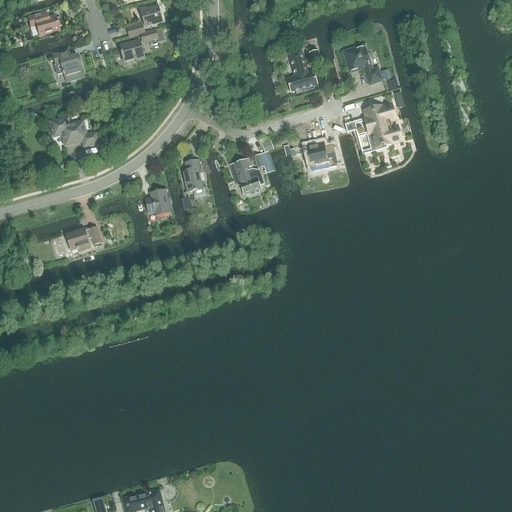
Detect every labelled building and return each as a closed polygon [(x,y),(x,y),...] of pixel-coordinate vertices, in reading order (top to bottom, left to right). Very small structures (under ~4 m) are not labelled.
[(163,23),(158,8),(147,11),(146,9),(141,10),(145,27),(163,23)] [(41,21),(40,15),(28,18),(30,28),(36,27),(39,37),(59,31),(55,17),(41,21)] [(129,38),(145,34),(143,26),(127,30),(129,38)] [(143,44),(158,39),(156,32),(141,36),(143,44)] [(137,61),(145,59),(140,42),(120,47),(124,63),(136,59),(137,61)] [(372,71),(364,46),(343,53),(350,74),(364,70),(370,86),(382,82),(378,69),(372,71)] [(310,58),(304,59),(302,51),(288,55),(295,78),(287,80),(291,94),(318,86),(314,73),(308,74),(306,65),(312,63),(313,67),(321,65),(318,52),(309,55),(310,58)] [(69,59),(67,52),(53,56),(56,66),(61,64),(65,78),(76,74),(76,75),(83,73),(77,56),(69,59)] [(388,71),(382,72),(384,79),(390,78),(388,71)] [(377,107),(364,111),(375,149),(403,141),(399,128),(391,131),(388,123),(396,121),(392,103),(391,103),(377,107)] [(53,139),(63,137),(66,146),(82,142),(84,148),(100,144),(97,133),(86,136),(83,123),(72,126),(69,117),(49,122),(53,139)] [(357,131),(355,123),(345,125),(347,134),(357,131)] [(324,148),(323,144),(307,148),(311,169),(325,166),(325,170),(337,167),(332,146),(324,148)] [(260,156),(254,158),(258,170),(264,168),(260,156)] [(250,158),(234,164),(236,170),(237,172),(238,175),(234,176),(238,187),(241,186),(244,195),(249,193),(250,194),(255,192),(255,191),(261,189),(260,186),(264,185),(259,171),(254,170),(253,170),(252,166),(253,166),(250,158)] [(188,176),(184,177),(187,193),(193,192),(195,198),(206,195),(204,188),(203,189),(199,174),(202,173),(199,161),(185,164),(187,172),(188,176)] [(156,217),(170,214),(165,191),(151,195),(152,199),(146,200),(149,216),(155,215),(156,217)] [(190,198),(184,199),(187,209),(193,208),(190,198)] [(101,244),(96,229),(85,232),(84,230),(66,236),(71,251),(77,249),(77,251),(78,250),(79,253),(91,249),(88,241),(92,240),(94,246),(101,244)] [(162,501),(160,492),(151,494),(150,493),(149,493),(150,495),(124,502),(126,511),(134,511),(135,511),(145,509),(146,511),(164,511),(163,507),(162,507),(161,501),(162,501)] [(105,511),(102,498),(92,501),(94,511),(105,511)]
